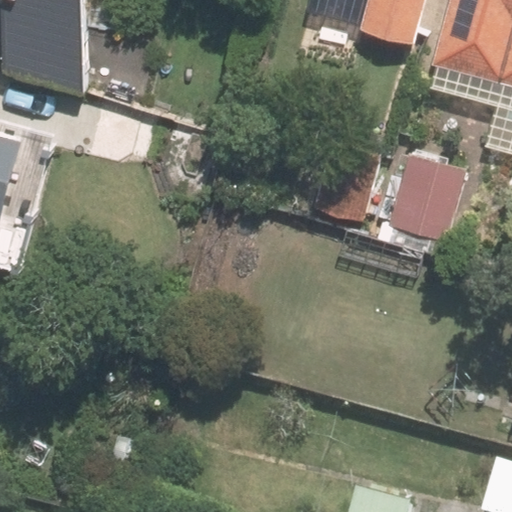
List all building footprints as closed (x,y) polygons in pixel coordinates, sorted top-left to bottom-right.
[(0,0),(0,44),(2,70),(82,93),(72,0),(0,0)] [(428,0),(365,0),(357,31),(416,47),(428,0)] [(511,0),(451,0),(434,65),(511,85),(511,0)] [(0,205),(19,137),(0,132),(0,205)] [(313,206),(366,221),(385,153),(331,139),(313,206)] [(464,172),(408,157),(389,228),(445,243),(464,172)] [(147,442),(120,435),(109,476),(136,483),(147,442)] [(511,511),(511,473),(504,471),(492,511),(511,511)] [(409,511),(410,511),(343,494),(338,511),(409,511)]
